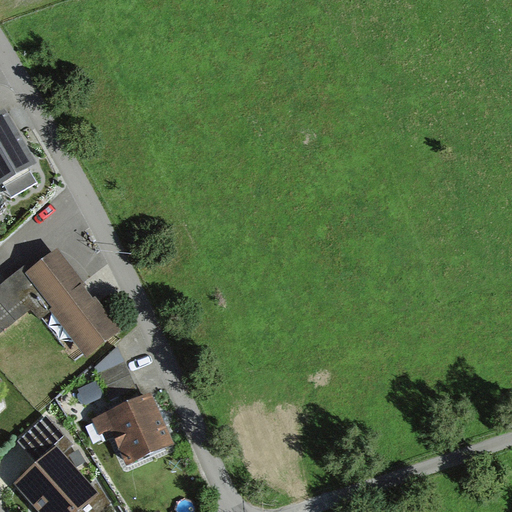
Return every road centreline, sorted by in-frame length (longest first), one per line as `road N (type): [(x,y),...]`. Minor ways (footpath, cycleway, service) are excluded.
road 1 (residential): [(231,511),(87,196),(0,40)]
road 2 (residential): [(511,433),(270,511)]
